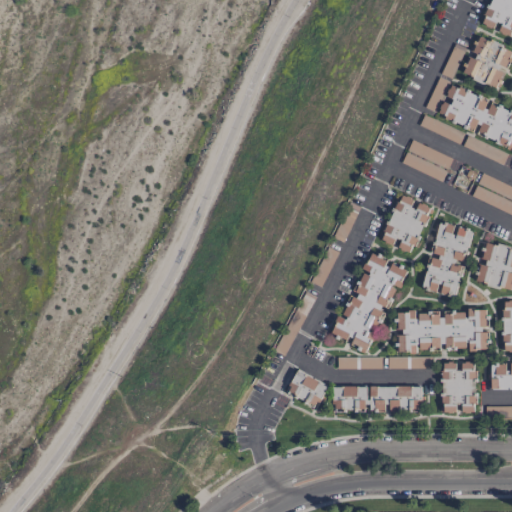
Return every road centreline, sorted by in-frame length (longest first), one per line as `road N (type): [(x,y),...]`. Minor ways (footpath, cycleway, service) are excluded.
road 1 (secondary): [(282,501),(338,483),(511,479)]
road 2 (secondary): [(511,449),(317,461)]
